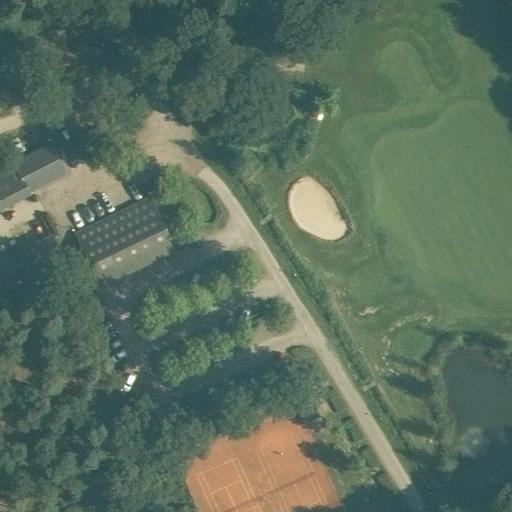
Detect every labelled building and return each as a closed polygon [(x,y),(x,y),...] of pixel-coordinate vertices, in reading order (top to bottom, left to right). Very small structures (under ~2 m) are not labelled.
[(13,160),(15,163),(0,171),(0,208),(30,193),(66,174),(49,142),(13,160)] [(149,197),(94,224),(76,232),(94,270),(168,236),(149,197)] [(0,298),(49,274),(67,265),(52,236),(0,262),(0,298)] [(67,284),(70,282),(76,279),(70,267),(60,271),(67,284)] [(295,397),(306,421),(319,415),(313,400),(308,402),(304,393),(295,397)]
